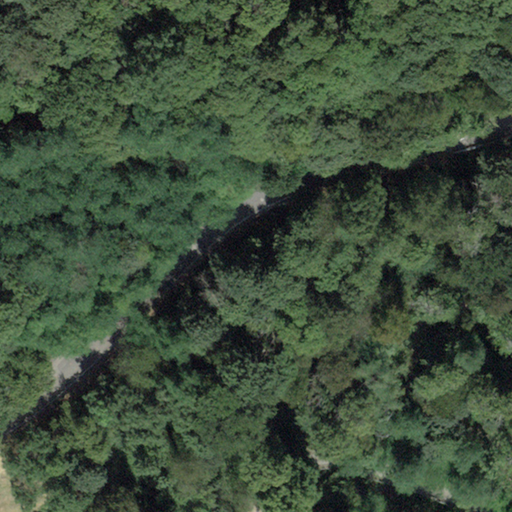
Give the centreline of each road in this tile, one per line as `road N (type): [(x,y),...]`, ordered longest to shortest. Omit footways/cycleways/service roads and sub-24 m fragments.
road 1 (tertiary): [(0,419),(233,205),(475,114)]
road 2 (residential): [(474,511),(330,458),(305,465),(261,511)]
